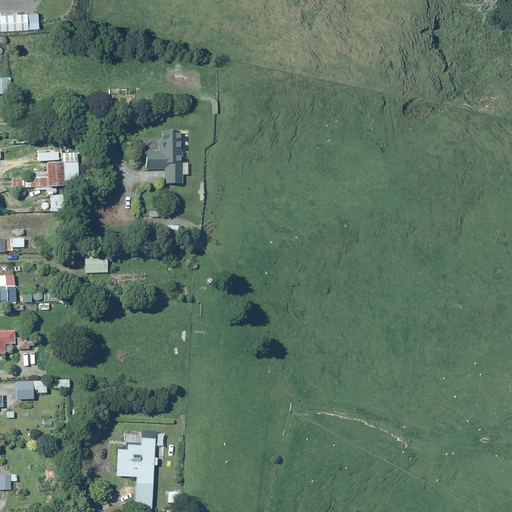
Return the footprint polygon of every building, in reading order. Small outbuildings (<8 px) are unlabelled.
[(37,14),(27,14),(17,15),(17,12),(11,12),(11,15),(1,15),(1,12),(0,12),(0,31),(26,31),(25,27),(37,27),(37,14)] [(180,153),(180,130),(169,129),(170,131),(161,131),(162,143),(158,143),(158,150),(145,150),(146,168),(164,168),(164,182),(182,182),(182,174),(187,174),(187,161),(183,161),(183,153),(180,153)] [(46,160),(46,161),(46,172),(47,185),(87,183),(86,137),(69,137),(69,149),(77,148),(77,152),(54,152),(54,160),(46,160)] [(46,172),(29,173),(30,176),(11,177),(11,186),(47,185),(46,172)] [(46,194),(39,194),(40,210),(63,210),(62,188),(46,188),(46,194)] [(173,233),(173,225),(159,224),(159,234),(173,233)] [(0,251),(11,252),(11,238),(0,237),(0,251)] [(23,237),(11,237),(12,246),(23,246),(23,237)] [(57,237),(45,238),(45,251),(57,250),(57,237)] [(84,258),(84,274),(107,273),(107,257),(84,258)] [(6,303),(15,302),(14,274),(0,274),(0,299),(6,299),(6,303)] [(42,295),(42,294),(42,293),(41,292),(41,291),(40,291),(40,290),(39,290),(38,290),(37,290),(37,289),(36,290),(35,290),(34,290),(34,291),(33,291),(33,292),(32,292),(32,293),(32,294),(31,294),(31,295),(32,296),(32,297),(32,298),(33,298),(33,299),(34,299),(34,300),(35,300),(36,300),(37,300),(38,300),(39,300),(39,299),(40,299),(41,299),(41,298),(41,297),(42,297),(42,296),(42,295)] [(14,343),(13,330),(0,329),(0,353),(4,353),(4,343),(14,343)] [(28,337),(17,337),(17,349),(29,348),(29,345),(33,345),(32,339),(28,339),(28,337)] [(14,348),(14,347),(14,346),(13,346),(13,345),(12,345),(12,344),(11,344),(10,344),(9,344),(8,344),(7,344),(7,345),(6,345),(6,346),(5,346),(5,347),(5,348),(5,349),(5,350),(6,350),(6,351),(7,352),(8,352),(8,353),(9,353),(10,353),(11,353),(11,352),(12,352),(13,352),(13,351),(14,350),(14,349),(14,348)] [(53,379),(53,388),(69,387),(68,379),(53,379)] [(15,381),(16,399),(33,399),(32,392),(32,381),(15,381)] [(32,381),(32,392),(47,392),(46,381),(32,381)] [(136,476),(134,511),(151,511),(155,438),(140,437),(140,445),(127,444),(127,449),(117,448),(115,476),(136,476)] [(9,474),(0,473),(0,489),(10,489),(9,474)]
